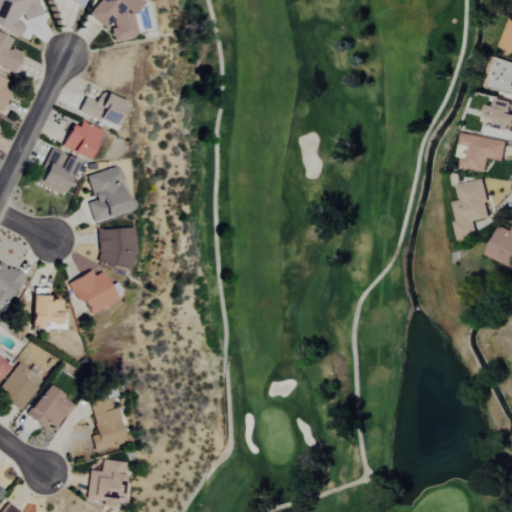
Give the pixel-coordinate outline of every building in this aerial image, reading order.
[(0,0),(0,29),(17,36),(19,31),(15,16),(24,19),(38,15),(33,0),(0,0)] [(86,0),(67,0),(82,8),(86,0)] [(142,2),(139,0),(98,0),(87,14),(101,26),(114,24),(110,29),(112,41),(131,38),(135,33),(132,14),(142,2)] [(511,54),(511,21),(507,20),(497,49),(511,54)] [(7,38),(0,35),(0,67),(13,72),(19,52),(4,47),(7,38)] [(511,62),(496,58),(487,87),(511,94),(511,62)] [(0,109),(8,92),(2,89),(6,81),(0,78),(0,109)] [(77,111),(113,127),(124,103),(99,92),(94,103),(83,98),(77,111)] [(511,102),(495,99),(494,105),(488,104),(484,126),(511,131),(511,114),(509,114),(511,102)] [(76,128),(70,125),(59,147),(86,160),(100,132),(79,122),(76,128)] [(505,142),(460,134),(458,146),(469,147),(467,159),(459,158),(458,168),(484,173),(487,159),(502,162),(505,142)] [(36,186),(61,195),(68,175),(66,174),(72,159),(49,151),(36,186)] [(126,213),(115,168),(84,175),(91,202),(86,203),(90,222),(126,213)] [(456,240),(476,236),(473,221),(490,218),(482,180),(455,185),(458,201),(451,202),(455,221),(452,222),(456,240)] [(484,256),(511,268),(511,230),(499,224),(484,256)] [(95,230),(97,268),(131,266),(130,229),(95,230)] [(0,310),(21,277),(0,264),(0,310)] [(65,284),(76,303),(81,301),(88,315),(116,301),(100,272),(92,277),(89,271),(65,284)] [(41,329),(41,323),(59,324),(60,301),(46,301),(47,296),(30,295),(29,329),(41,329)] [(0,374),(9,362),(0,354),(0,374)] [(56,429),(70,402),(42,387),(25,418),(42,427),(44,423),(56,429)] [(124,443),(113,408),(108,409),(104,397),(86,402),(96,435),(88,437),(93,453),(124,443)] [(124,463),(101,461),(99,472),(87,471),(84,499),(100,501),(100,507),(112,508),(113,503),(119,504),(124,463)]
